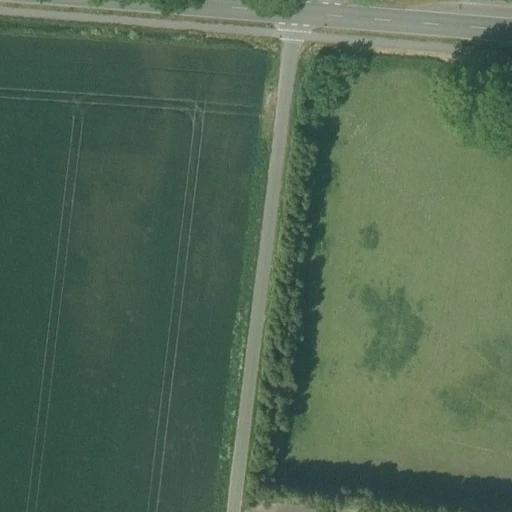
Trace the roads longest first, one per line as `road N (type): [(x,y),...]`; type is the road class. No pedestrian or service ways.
road 1 (unclassified): [(235,511),(294,17)]
road 2 (secondary): [(511,33),(294,17)]
road 3 (secondary): [(294,17),(81,0)]
